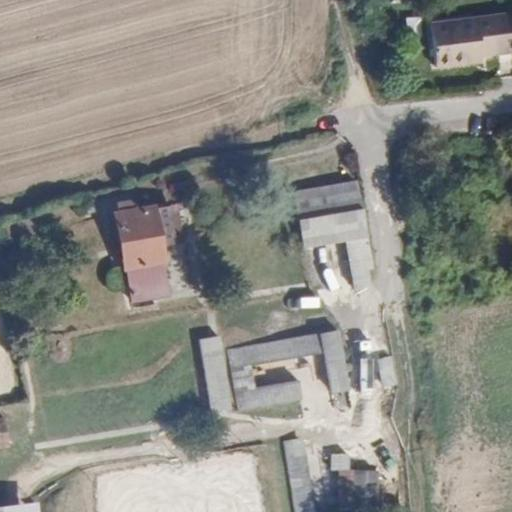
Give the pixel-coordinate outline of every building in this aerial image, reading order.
[(436,12),(441,55),(470,52),(473,44),(501,42),(497,5),(436,12)] [(345,242),(363,240),(357,186),(294,195),(301,249),(345,242)] [(122,265),(162,260),(154,205),(115,210),(122,265)] [(369,272),(365,239),(363,240),(345,242),(352,293),(367,290),(364,273),(369,272)] [(328,327),(221,346),(228,406),(292,396),(289,378),(247,385),(244,362),(315,349),(321,389),(340,386),(328,327)] [(220,406),(213,352),(194,356),(200,408),(220,406)] [(307,511),(296,442),(276,443),(277,457),(286,511),(350,511),(350,508),(365,507),(366,468),(329,467),(328,511),(315,511),(307,511)]
